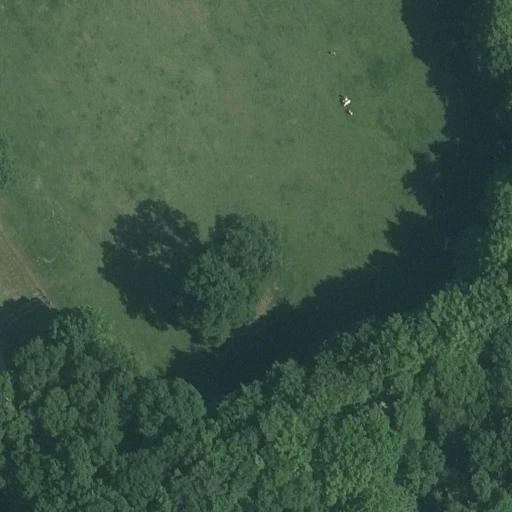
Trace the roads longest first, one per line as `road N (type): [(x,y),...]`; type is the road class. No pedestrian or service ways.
road 1 (track): [(494,334),(227,511)]
road 2 (track): [(79,511),(0,369)]
